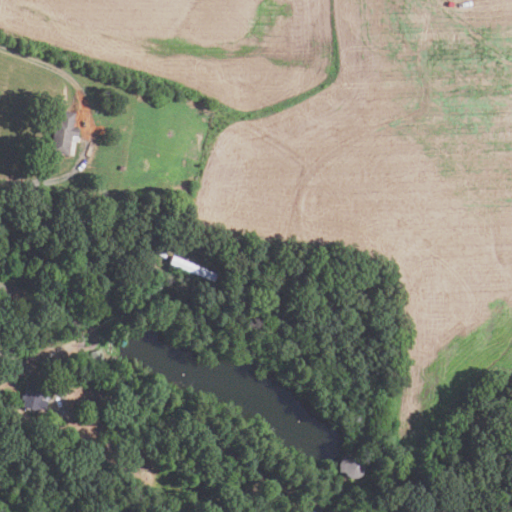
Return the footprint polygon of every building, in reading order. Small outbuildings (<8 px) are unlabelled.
[(67,155),(71,134),(77,135),(78,128),(72,127),(74,111),(61,109),(59,119),(52,117),(50,130),(52,130),(49,152),(67,155)] [(168,263),(171,254),(216,273),(213,281),(168,263)] [(93,364),(89,352),(101,349),(104,360),(93,364)] [(50,388),(26,382),(20,407),(37,411),(38,408),(45,409),(50,388)] [(65,451),(68,445),(63,441),(59,447),(65,451)] [(333,474),(357,479),(361,459),(336,454),(333,474)]
